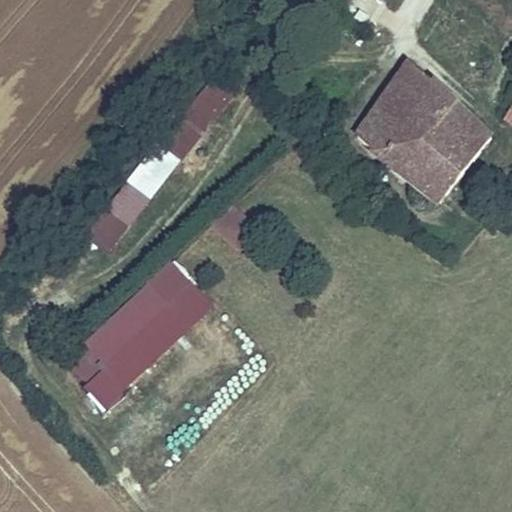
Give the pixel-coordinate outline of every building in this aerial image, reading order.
[(447,82),(405,49),(352,118),(436,186),(488,120),(472,105),(471,105),(448,133),(423,113),(447,82)] [(472,105),(474,102),(447,82),(423,113),(448,133),(471,105),(472,105)] [(136,190),(154,200),(176,162),(158,152),(136,190)] [(229,203),(210,227),(242,252),(261,227),(229,203)] [(105,411),(216,309),(170,259),(156,272),(159,275),(62,365),(105,411)] [(187,396),(166,423),(190,442),(212,415),(187,396)]
